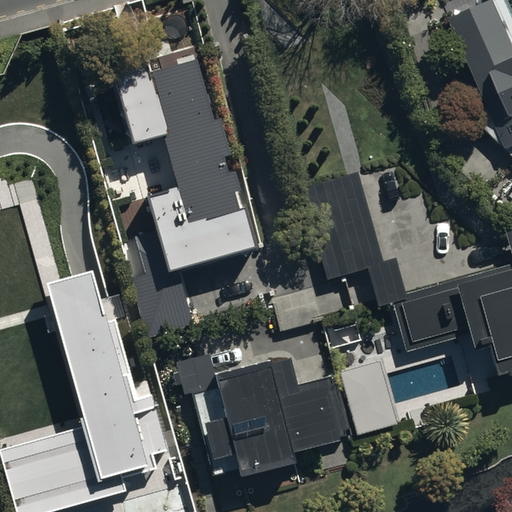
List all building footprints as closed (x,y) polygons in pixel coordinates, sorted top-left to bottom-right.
[(511,0),(487,0),(488,1),(448,19),(496,124),(506,147),(511,144),(511,0)] [(175,183),(143,192),(154,228),(120,237),(149,337),(193,324),(178,272),(255,250),(231,167),(227,168),(194,55),(150,67),(142,40),(106,50),(133,146),(162,138),(175,183)] [(511,263),(405,293),(394,258),(384,261),(358,170),(297,187),(323,278),(365,266),(376,306),(391,302),(405,351),(483,329),(496,374),(511,369),(511,227),(502,230),(511,263)] [(146,381),(135,385),(116,317),(105,320),(90,269),(47,281),(85,415),(0,439),(0,451),(17,511),(35,511),(124,487),(122,477),(148,470),(170,463),(146,381)] [(315,288),(271,299),(279,328),(323,317),(315,288)] [(213,475),(237,468),(240,478),(297,462),(294,452),(314,447),(348,437),(330,373),(296,383),(287,354),(215,375),(209,351),(175,361),(186,396),(190,395),(213,475)] [(338,372),(356,435),(399,423),(381,359),(338,372)]
